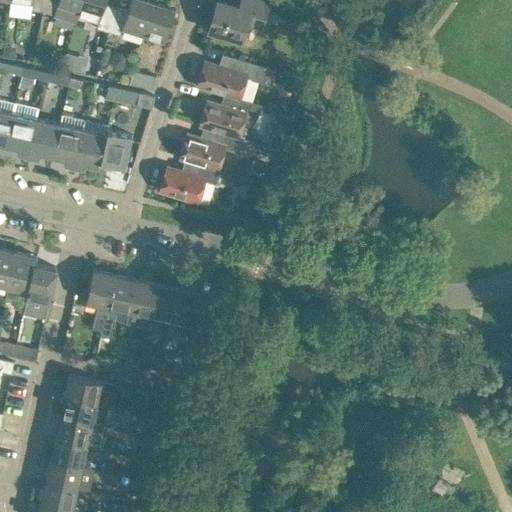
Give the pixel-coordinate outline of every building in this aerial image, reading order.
[(43,10),(45,0),(11,0),(11,7),(31,10),(43,10)] [(76,20),(77,14),(81,0),(45,0),(43,10),(76,20)] [(108,30),(116,5),(105,2),(105,0),(81,0),(77,14),(99,21),(97,27),(108,30)] [(143,35),(154,0),(152,0),(130,0),(128,9),(116,5),(108,30),(121,34),(122,28),(143,35)] [(175,7),(154,0),(143,35),(165,41),(175,7)] [(219,0),(217,0),(209,29),(242,39),(247,23),(261,27),(269,2),(261,0),(242,0),(240,7),(219,0)] [(5,46),(4,55),(13,57),(13,51),(10,47),(5,46)] [(197,85),(230,95),(241,98),(241,97),(247,76),(269,83),(273,69),(233,56),(229,67),(205,59),(197,85)] [(11,62),(9,71),(22,74),(24,65),(11,62)] [(24,65),(22,74),(34,77),(36,68),(24,65)] [(132,69),(130,82),(153,88),(156,75),(132,69)] [(58,73),(56,81),(68,84),(70,75),(58,73)] [(81,87),(83,78),(70,75),(68,84),(81,87)] [(114,98),(117,86),(109,84),(106,96),(114,98)] [(136,103),(139,91),(117,86),(114,98),(136,103)] [(262,104),(241,97),(241,98),(230,95),(227,105),(208,99),(200,124),(209,127),(210,126),(238,136),(238,135),(242,123),(247,125),(249,125),(252,123),(257,119),(262,104)] [(0,142),(5,144),(14,103),(0,100),(0,142)] [(37,109),(14,103),(5,144),(18,147),(17,152),(28,155),(36,117),(37,109)] [(75,165),(84,119),(61,114),(59,122),(52,155),(65,158),(64,162),(75,165)] [(52,155),(59,122),(36,117),(28,155),(38,157),(39,152),(52,155)] [(99,165),(108,128),(108,125),(84,119),(75,165),(85,167),(86,162),(99,165)] [(251,151),(255,140),(238,135),(238,136),(210,126),(209,127),(206,138),(187,132),(179,157),(190,161),(190,159),(218,169),(218,168),(219,168),(225,147),(245,153),(247,152),(251,151)] [(132,134),(108,128),(99,165),(110,168),(111,162),(124,166),(132,134)] [(221,169),(219,168),(218,168),(218,169),(190,159),(190,161),(187,171),(167,165),(159,190),(198,202),(205,179),(216,183),(221,169)] [(0,282),(7,284),(15,249),(0,246),(0,282)] [(34,261),(35,261),(37,254),(15,249),(7,284),(27,288),(28,289),(34,261)] [(49,300),(53,279),(56,266),(35,261),(34,261),(28,289),(27,288),(25,295),(49,300)] [(102,330),(114,272),(93,267),(86,299),(97,302),(91,327),(101,330),(102,330)] [(128,309),(136,277),(114,272),(102,330),(101,330),(100,334),(110,336),(117,306),(128,309)] [(147,326),(157,282),(136,277),(128,309),(126,321),(137,324),(147,326)] [(170,319),(178,287),(157,282),(147,326),(156,328),(159,316),(170,319)] [(203,326),(206,310),(196,308),(199,292),(178,287),(170,319),(168,331),(189,336),(192,323),(203,326)] [(35,359),(38,348),(28,346),(26,356),(35,359)] [(125,361),(125,362),(137,365),(138,363),(139,359),(126,356),(125,361)] [(0,357),(0,376),(1,377),(2,369),(12,371),(14,360),(4,358),(0,357)] [(111,393),(113,382),(69,372),(64,394),(96,401),(98,390),(111,393)] [(172,396),(157,392),(152,414),(167,417),(172,396)] [(108,404),(96,401),(64,394),(59,415),(103,425),(108,404)] [(167,417),(152,414),(150,423),(164,426),(167,417)] [(98,446),(103,425),(59,415),(55,436),(98,446)] [(96,457),(98,446),(55,436),(50,457),(94,467),(102,469),(104,459),(96,457)] [(91,477),(94,467),(50,457),(45,478),(77,485),(79,474),(91,477)] [(74,497),(77,485),(45,478),(40,499),(84,509),(87,499),(74,497)] [(456,489),(440,479),(432,492),(433,493),(435,494),(436,495),(448,502),(456,489)] [(86,511),(87,510),(84,509),(40,499),(37,511),(86,511)]
